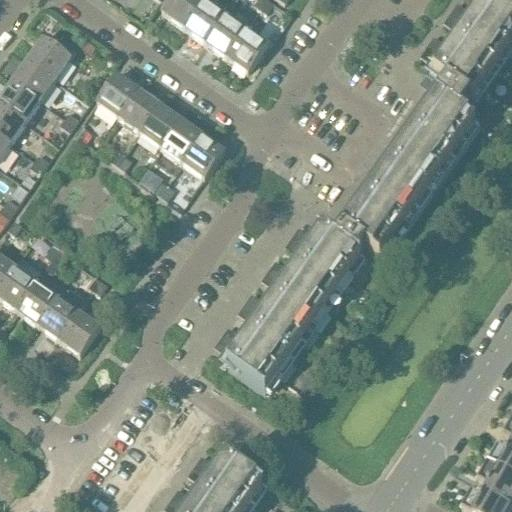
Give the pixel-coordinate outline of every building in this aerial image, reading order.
[(196,0),(175,0),(162,19),(184,34),(204,5),(196,0)] [(228,375),(266,402),(268,400),(267,399),(360,267),(361,268),(362,267),(361,266),(367,257),(385,270),(480,135),(462,122),(471,110),(472,111),(473,109),(472,109),(511,51),(511,0),(493,0),(436,82),(435,82),(434,83),(435,84),(426,96),(434,101),(342,232),(338,236),(331,231),(325,240),(324,239),(323,241),(324,241),(230,374),(229,373),(228,375)] [(261,15),(268,5),(261,0),(254,10),(261,15)] [(270,0),(285,10),(292,0),(270,0)] [(204,5),(184,34),(205,49),(225,20),(204,5)] [(268,5),(261,15),(268,20),(275,10),(268,5)] [(468,16),(458,9),(450,19),(461,26),(468,16)] [(454,36),(461,26),(450,19),(443,29),(454,36)] [(225,20),(205,49),(226,64),(247,35),(225,20)] [(247,35),(226,64),(248,79),(269,50),(247,35)] [(434,41),(427,52),(439,60),(446,50),(434,41)] [(28,67),(57,87),(72,66),(43,45),(28,67)] [(58,56),(71,65),(76,59),(62,49),(58,56)] [(95,54),(88,49),(84,56),(90,61),(95,54)] [(432,70),(439,60),(427,52),(420,62),(432,70)] [(13,88),(42,109),(57,87),(28,67),(13,88)] [(94,81),(90,88),(100,95),(104,88),(94,81)] [(119,126),(139,97),(117,82),(97,111),(119,126)] [(0,106),(0,111),(27,130),(42,109),(13,88),(0,106)] [(140,141),(161,112),(139,97),(119,126),(140,141)] [(0,143),(12,151),(27,130),(0,111),(0,143)] [(161,156),(182,127),(161,112),(140,141),(161,156)] [(79,125),(69,118),(64,125),(74,132),(79,125)] [(74,132),(64,125),(60,131),(70,138),(74,132)] [(183,171),(203,143),(182,127),(161,156),(183,171)] [(75,142),(82,146),(89,136),(82,131),(75,142)] [(0,167),(12,151),(0,143),(0,167)] [(204,187),(225,158),(203,143),(183,171),(204,187)] [(118,172),(125,162),(119,158),(112,168),(118,172)] [(49,168),(39,161),(34,167),(45,174),(49,168)] [(125,162),(118,172),(125,177),(132,167),(125,162)] [(45,174),(34,167),(30,173),(40,181),(45,174)] [(161,202),(168,192),(161,187),(154,198),(161,202)] [(168,192),(161,202),(167,207),(174,197),(168,192)] [(18,212),(8,204),(3,211),(14,218),(18,212)] [(14,218),(3,211),(0,215),(0,218),(9,225),(14,218)] [(15,241),(22,231),(15,226),(8,236),(15,241)] [(310,241),(299,233),(292,243),(303,251),(310,241)] [(296,261),(303,251),(292,243),(285,253),(296,261)] [(52,252),(45,262),(51,267),(59,256),(52,252)] [(59,256),(51,267),(58,271),(65,261),(59,256)] [(0,262),(0,293),(15,273),(0,262)] [(287,274),(276,266),(269,276),(279,284),(287,274)] [(15,273),(0,293),(0,305),(16,317),(36,288),(15,273)] [(272,294),(279,284),(269,276),(261,287),(272,294)] [(36,288),(16,317),(37,332),(58,303),(64,295),(42,280),(37,288),(36,288)] [(94,297),(101,286),(94,282),(87,292),(94,297)] [(101,286),(94,297),(100,301),(108,291),(101,286)] [(263,307),(252,300),(245,310),(256,318),(263,307)] [(58,347),(79,318),(58,303),(37,332),(58,347)] [(249,328),(256,318),(245,310),(238,320),(249,328)] [(79,318),(58,347),(80,362),(101,333),(79,318)] [(228,333),(221,343),(232,351),(240,341),(228,333)] [(225,361),(232,351),(221,343),(214,353),(225,361)] [(511,424),(503,440),(511,444),(511,446),(510,450),(511,451),(511,424)] [(511,451),(510,450),(506,456),(497,451),(488,468),(511,481),(511,451)] [(202,462),(195,472),(206,480),(213,470),(202,462)] [(227,468),(225,469),(226,470),(196,511),(251,511),(263,496),(264,496),(265,495),(227,468)] [(484,495),(511,511),(511,481),(488,468),(478,485),(487,490),(484,495)] [(198,490),(206,480),(195,472),(187,482),(198,490)] [(183,511),(189,503),(178,495),(171,505),(181,511),(183,511)] [(511,511),(484,495),(481,501),(472,495),(462,511),(511,511)]
